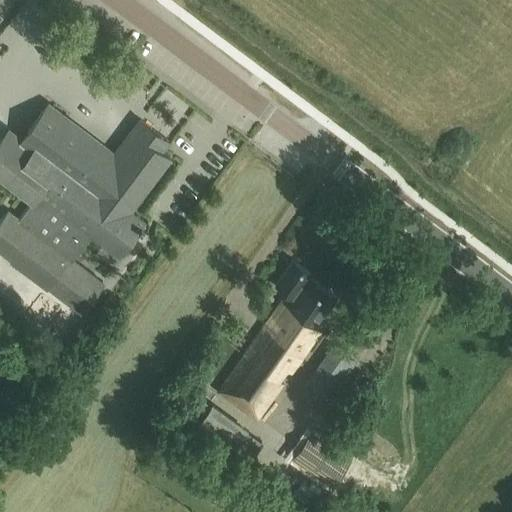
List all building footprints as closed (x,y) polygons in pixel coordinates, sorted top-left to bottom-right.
[(92,0),(78,0),(76,4),(116,32),(124,21),(92,0)] [(0,44),(11,53),(26,36),(6,18),(0,25),(0,44)] [(113,154),(48,104),(20,140),(9,131),(3,139),(1,137),(0,139),(0,178),(30,201),(18,218),(7,210),(0,219),(0,250),(12,260),(11,262),(45,287),(46,285),(81,311),(103,281),(73,260),(91,236),(118,256),(144,221),(129,210),(169,156),(160,150),(167,140),(139,119),(113,154)] [(308,274),(291,262),(275,285),(286,294),(218,390),(257,418),(320,330),(315,326),(336,296),(307,276),(308,274)] [(73,360),(116,303),(108,297),(65,354),(73,360)] [(356,361),(333,345),(308,381),(331,397),(356,361)] [(332,487),(351,460),(307,432),(302,440),(289,459),(332,487)]
